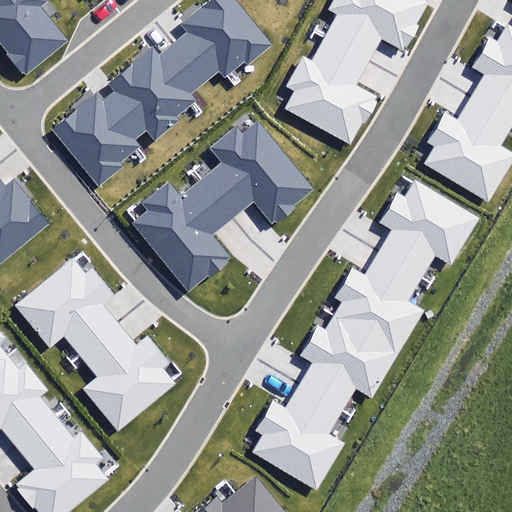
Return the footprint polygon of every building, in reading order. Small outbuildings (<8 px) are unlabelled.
[(0,0),(0,43),(8,53),(6,55),(22,74),(24,72),(27,75),(68,42),(40,7),(48,1),(47,0),(0,0)] [(173,44),(205,84),(220,72),(225,78),(245,62),(248,65),(273,46),(235,0),(211,0),(181,24),(188,32),(173,44)] [(325,37),(369,61),(380,39),(402,50),(405,46),(407,47),(419,25),(416,24),(428,1),(425,0),(333,0),(328,10),(337,15),(325,37)] [(471,95),(511,119),(511,30),(505,26),(496,40),(489,36),(471,66),(484,74),(471,95)] [(356,84),(369,61),(325,37),(312,61),(302,56),(286,87),(294,92),(284,109),(350,145),(362,122),(365,123),(377,101),(374,100),(377,96),(356,84)] [(113,91),(146,131),(155,141),(180,120),(177,117),(197,100),(192,95),(205,84),(173,44),(160,55),(153,47),(108,84),(113,91)] [(146,131),(113,91),(103,100),(97,92),(51,129),(99,187),(123,166),(121,163),(141,146),(135,140),(146,131)] [(434,146),(424,163),(488,200),(511,160),(511,151),(500,144),(511,123),(511,119),(471,95),(456,119),(444,112),(427,141),(434,146)] [(200,178),(230,215),(251,197),(272,223),(276,220),(279,223),(298,207),(296,205),(315,189),(259,120),(243,132),(238,126),(211,148),(221,161),(200,178)] [(230,215),(200,178),(180,194),(170,181),(143,203),(148,209),(132,222),(189,291),(209,275),(211,278),(231,262),(229,259),(231,257),(210,231),(230,215)] [(5,186),(0,179),(0,263),(50,225),(14,179),(5,186)] [(380,250),(423,276),(435,255),(451,265),(479,218),(415,181),(405,197),(398,193),(380,223),(391,230),(380,250)] [(334,316),(399,353),(424,311),(408,302),(423,276),(380,250),(365,275),(351,268),(334,298),(342,302),(334,316)] [(82,354),(118,323),(102,304),(114,294),(91,267),(86,272),(72,257),(14,306),(50,348),(65,335),(82,354)] [(300,384),(343,410),(356,388),(372,398),(399,353),(334,316),(325,329),(318,325),(300,355),(313,363),(300,384)] [(118,323),(82,354),(99,375),(82,389),(118,431),(177,381),(164,366),(171,360),(148,333),(136,344),(118,323)] [(0,363),(8,357),(0,346),(0,342),(4,339),(0,334),(0,363)] [(18,370),(8,357),(0,363),(0,428),(15,447),(55,416),(39,397),(47,391),(25,364),(18,370)] [(263,435),(253,452),(317,490),(345,443),(329,434),(343,410),(300,384),(285,409),(273,402),(256,431),(263,435)] [(72,439),(55,416),(15,447),(34,470),(15,485),(18,488),(16,490),(31,510),(33,508),(36,511),(68,511),(107,482),(94,466),(101,460),(79,433),(72,439)] [(285,511),(256,475),(221,503),(217,497),(197,511),(285,511)]
